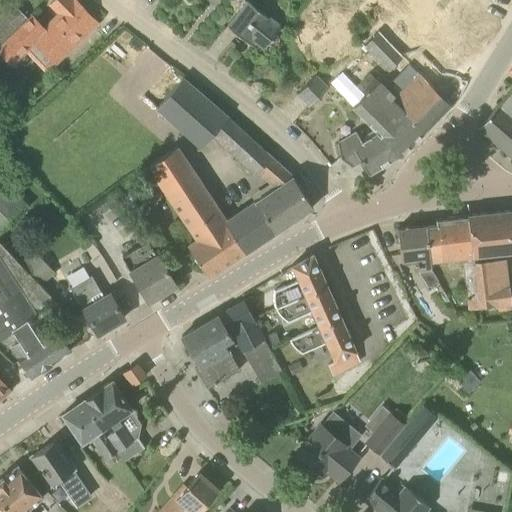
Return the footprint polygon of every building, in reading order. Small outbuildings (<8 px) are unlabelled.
[(29,19),(0,46),(0,48),(5,54),(11,61),(23,50),(32,41),(54,64),(55,63),(76,43),(98,23),(87,12),(75,0),(74,0),(73,1),(72,0),(55,0),(51,4),(59,14),(44,28),(33,16),(29,19)] [(228,24),(228,25),(247,41),(249,42),(253,38),(256,41),(264,47),(279,29),(266,18),(268,17),(252,4),(248,0),(228,24)] [(373,0),(370,2),(408,51),(420,41),(426,52),(446,40),(441,33),(449,27),(444,16),(457,9),(461,17),(477,9),(474,4),(482,1),(481,0),(373,0)] [(0,46),(29,19),(13,3),(0,14),(0,46)] [(125,29),(111,46),(130,62),(144,46),(125,29)] [(452,106),(434,89),(418,73),(395,97),(388,91),(390,89),(372,71),(359,84),(367,92),(353,106),(378,133),(400,157),(401,157),(402,156),(402,155),(424,133),(425,132),(450,107),(452,106)] [(308,107),(329,86),(316,74),(296,95),(308,107)] [(182,77),(157,107),(202,146),(213,134),(223,143),(247,166),(254,172),(257,170),(273,158),(244,132),(232,121),(228,116),(182,77)] [(511,86),(500,102),(478,128),(511,156),(511,86)] [(0,120),(0,137),(2,140),(10,132),(0,120)] [(399,156),(400,157),(378,133),(364,142),(357,131),(338,143),(341,157),(352,166),(361,161),(368,174),(399,156)] [(162,158),(147,168),(175,209),(187,228),(197,241),(188,247),(206,272),(204,273),(205,275),(207,274),(209,277),(246,252),(226,221),(204,189),(176,148),(162,158)] [(250,204),(226,221),(246,252),(248,251),(254,247),(259,243),(275,233),(301,216),(313,208),(302,190),(292,176),(290,173),(283,167),(267,179),(270,181),(276,187),(268,193),(250,204)] [(31,378),(71,350),(55,329),(49,334),(38,318),(57,304),(39,285),(19,264),(0,244),(0,232),(27,207),(0,178),(0,349),(13,362),(17,359),(31,378)] [(511,209),(468,215),(472,256),(511,251),(511,209)] [(473,264),(472,256),(468,215),(435,219),(436,225),(429,226),(433,262),(462,259),(467,299),(477,298),(473,264)] [(397,228),(401,262),(417,260),(418,273),(431,272),(431,262),(433,262),(429,226),(426,226),(426,224),(397,228)] [(149,241),(135,249),(162,294),(176,286),(149,241)] [(135,249),(122,257),(149,302),(162,294),(135,249)] [(19,264),(39,285),(53,272),(33,251),(19,264)] [(292,265),(293,267),(298,279),(275,290),(275,299),(277,308),(327,285),(313,255),(314,254),(314,253),(292,265)] [(488,263),(473,264),(477,298),(479,310),(511,306),(509,289),(490,291),(488,263)] [(92,275),(70,288),(79,302),(92,325),(98,334),(107,328),(124,318),(110,293),(104,297),(100,289),(92,275)] [(319,326),(341,316),(327,285),(277,308),(283,315),(289,320),(312,309),(319,326)] [(251,296),(244,300),(250,310),(256,307),(251,296)] [(250,310),(244,300),(217,315),(182,336),(199,365),(195,367),(207,388),(239,370),(230,354),(231,354),(230,353),(238,348),(237,346),(239,344),(258,377),(278,365),(263,339),(265,338),(250,310)] [(362,361),(356,350),(341,316),(319,326),(292,339),(296,345),(304,352),(327,341),(336,361),(328,364),(334,376),(362,361)] [(276,332),(268,335),(273,346),(280,343),(276,332)] [(301,361),(289,365),(292,374),(304,370),(301,361)] [(137,362),(123,372),(124,374),(125,373),(132,383),(131,383),(132,385),(146,375),(145,374),(138,364),(137,362)] [(467,391),(479,382),(470,370),(458,379),(467,391)] [(0,397),(10,389),(0,377),(0,397)] [(112,380),(83,400),(118,450),(117,451),(124,461),(144,447),(137,437),(133,440),(118,417),(131,408),(112,380)] [(117,451),(124,461),(117,451),(118,450),(83,400),(62,414),(82,442),(91,436),(106,459),(117,451)] [(423,405),(380,456),(394,468),(436,417),(423,405)] [(359,436),(366,442),(379,453),(403,425),(383,408),(359,436)] [(346,445),(320,424),(297,452),(322,473),(325,469),(339,481),(359,457),(345,446),(346,445)] [(65,460),(53,441),(32,456),(51,484),(58,479),(75,506),(76,506),(79,511),(83,511),(95,505),(90,497),(90,496),(73,469),(75,468),(68,458),(65,460)] [(0,511),(31,511),(29,509),(44,496),(17,465),(3,478),(2,477),(0,478),(0,511)] [(193,511),(198,511),(218,489),(199,472),(187,486),(184,483),(159,511),(180,511),(186,505),(193,511)] [(430,511),(427,509),(430,506),(405,486),(399,492),(381,478),(363,499),(379,511),(430,511)]
